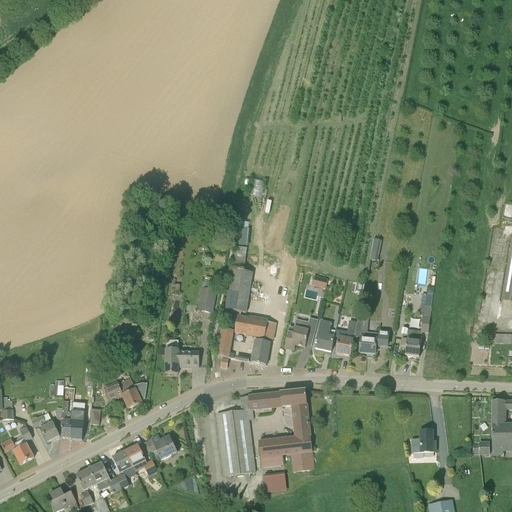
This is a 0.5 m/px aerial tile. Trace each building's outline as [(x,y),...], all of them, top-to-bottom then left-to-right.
[(254,180),(242,234),(253,236),(265,182),(254,180)] [(373,241),(371,255),(379,256),(381,242),(373,241)] [(244,272),(246,259),(234,258),(232,270),(225,311),(246,314),(253,274),(244,272)] [(321,279),(318,288),(326,290),(328,280),(321,279)] [(203,290),(199,312),(212,314),(216,293),(203,290)] [(422,333),(428,334),(430,318),(433,297),(425,295),(423,317),(421,333),(415,332),(408,331),(407,340),(405,357),(419,358),(422,333)] [(238,317),(238,319),(235,334),(273,341),(276,325),(267,324),(267,321),(249,317),(249,319),(238,317)] [(355,335),(354,338),(361,339),(361,338),(366,338),(366,335),(367,324),(368,320),(363,320),(358,319),(357,324),(355,335)] [(331,353),(334,338),(329,337),(331,325),(321,322),(317,344),(316,344),(315,347),(316,347),(315,350),(331,353)] [(305,348),(308,332),(295,329),(294,334),(288,333),(285,349),(294,351),(295,346),(305,348)] [(218,357),(228,359),(233,332),(223,330),(218,357)] [(336,355),(351,357),(354,338),(355,335),(335,332),(335,335),(334,336),(339,337),(336,355)] [(361,338),(361,339),(359,354),(366,354),(366,358),(373,359),(373,355),(375,355),(376,347),(378,347),(387,347),(388,334),(380,333),(379,336),(366,335),(366,338),(361,338)] [(511,344),(511,334),(493,335),(493,344),(511,344)] [(178,351),(178,342),(167,341),(167,351),(166,351),(166,375),(178,375),(178,366),(191,367),(191,369),(199,369),(199,354),(178,353),(178,351)] [(266,366),(270,344),(256,341),(252,364),(266,366)] [(134,387),(131,380),(119,385),(118,383),(104,390),(110,403),(122,397),(128,410),(141,404),(141,402),(145,400),(147,385),(143,385),(138,386),(134,387)] [(64,387),(50,387),(50,397),(63,398),(64,387)] [(14,403),(3,404),(3,392),(0,392),(0,414),(3,415),(3,411),(14,411),(14,403)] [(312,453),(305,392),(240,399),(242,412),(217,415),(225,478),(255,474),(248,422),(253,422),(252,412),(292,407),(295,439),(259,443),(262,468),(284,466),(282,456),(312,453)] [(71,440),(72,429),(70,429),(72,415),(68,415),(69,403),(63,402),(62,409),(61,422),(60,430),(62,430),(62,440),(71,440)] [(511,425),(506,425),(506,411),(511,411),(511,403),(493,403),(492,445),(492,456),(502,456),(502,453),(511,452),(511,425)] [(72,404),(72,415),(70,429),(72,429),(71,440),(82,441),(83,425),(90,426),(91,410),(92,410),(92,406),(72,404)] [(91,410),(90,426),(99,426),(101,411),(92,410),(91,410)] [(14,411),(3,413),(4,422),(15,421),(14,411)] [(38,427),(47,444),(59,438),(50,420),(45,423),(42,418),(32,423),(35,429),(38,427)] [(25,443),(26,443),(33,439),(27,429),(20,433),(25,443)] [(433,443),(432,432),(420,432),(420,441),(412,441),(412,454),(413,454),(413,459),(414,460),(422,460),(424,459),(423,454),(435,454),(435,443),(433,443)] [(177,454),(169,437),(160,441),(158,437),(151,440),(161,462),(177,454)] [(27,445),(18,449),(17,447),(15,448),(11,441),(2,446),(5,453),(9,451),(11,455),(14,454),(20,466),(34,459),(27,445)] [(479,455),(489,455),(489,445),(479,445),(479,447),(479,455)] [(147,464),(138,446),(124,453),(132,469),(133,468),(135,473),(145,469),(149,477),(158,473),(152,462),(147,464)] [(120,474),(132,469),(124,453),(112,459),(120,474)] [(114,495),(122,490),(117,480),(111,483),(102,464),(87,471),(95,487),(97,486),(100,492),(109,487),(114,495)] [(84,492),(95,487),(87,471),(76,477),(84,492)] [(266,495),(288,491),(285,473),(263,476),(266,495)] [(123,476),(117,480),(122,490),(128,487),(123,476)] [(77,503),(71,494),(65,497),(61,490),(50,495),(53,502),(49,504),(53,511),(59,511),(70,507),(72,511),(75,511),(80,510),(76,504),(77,503)] [(80,497),(85,508),(94,504),(88,493),(80,497)] [(429,511),(453,511),(452,501),(428,506),(429,511)]
